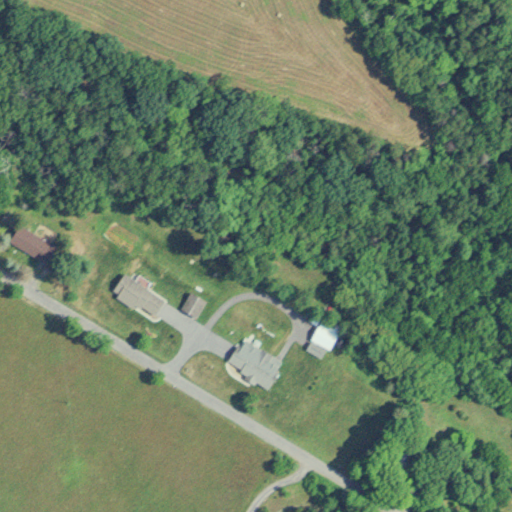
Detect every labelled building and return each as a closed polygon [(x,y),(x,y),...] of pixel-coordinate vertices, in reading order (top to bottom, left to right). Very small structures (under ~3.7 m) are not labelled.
[(51,264),(61,246),(23,224),(12,241),(51,264)] [(157,317),(169,299),(127,271),(115,290),(157,317)] [(211,300),(196,290),(185,306),(200,316),(211,300)] [(334,349),(346,326),(326,316),(310,347),(325,355),(329,346),(334,349)] [(229,359),(271,389),(285,371),(272,361),(278,353),(267,346),(260,356),(241,342),(229,359)]
